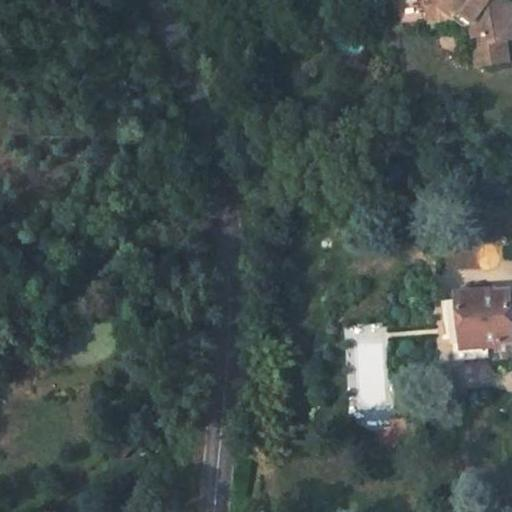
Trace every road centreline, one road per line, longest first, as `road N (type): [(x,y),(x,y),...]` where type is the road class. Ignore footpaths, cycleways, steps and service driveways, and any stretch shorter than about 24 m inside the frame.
road 1 (secondary): [(215,511),(229,304),(225,215),(213,156),(156,0)]
road 2 (unknown): [(8,0),(131,137),(193,256),(229,304)]
